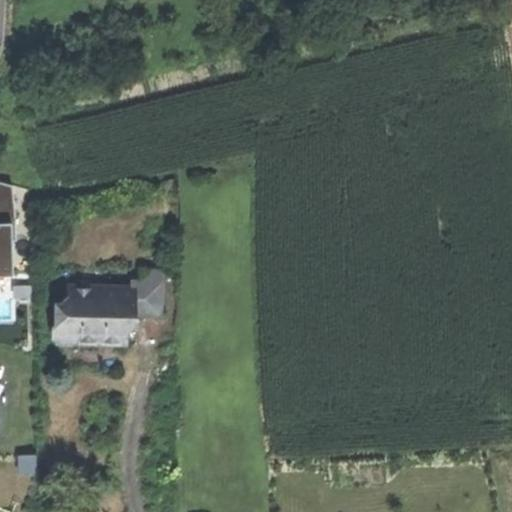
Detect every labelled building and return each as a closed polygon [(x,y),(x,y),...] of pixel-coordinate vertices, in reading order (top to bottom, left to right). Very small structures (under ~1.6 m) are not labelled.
[(0,182),(0,223),(15,223),(14,215),(12,186),(0,182)] [(0,223),(0,276),(12,276),(11,241),(15,241),(15,223),(0,223)] [(135,281),(134,288),(137,288),(136,317),(162,317),(163,270),(141,270),(141,281),(135,281)] [(30,286),(14,287),(14,299),(30,299),(30,286)] [(104,345),(127,345),(128,323),(135,317),(136,317),(137,288),(134,288),(69,287),(68,296),(60,305),(58,305),(57,325),(55,329),(54,340),(61,347),(72,347),(74,345),(104,345)] [(36,454),(19,455),(20,473),(37,472),(36,454)]
